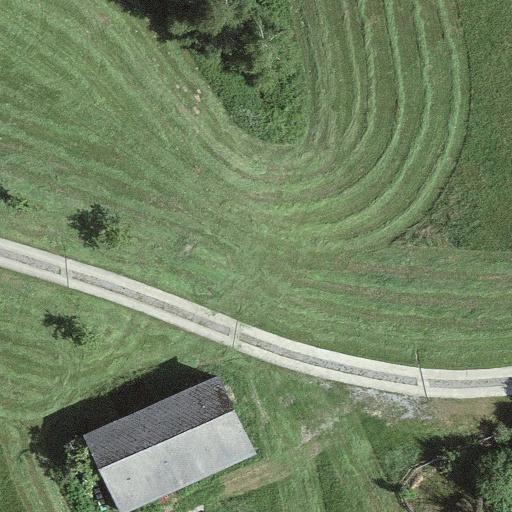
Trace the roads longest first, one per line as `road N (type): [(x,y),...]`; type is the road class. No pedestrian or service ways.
road 1 (track): [(195,321),(262,348),(421,387),(511,385)]
road 2 (track): [(0,253),(168,312)]
